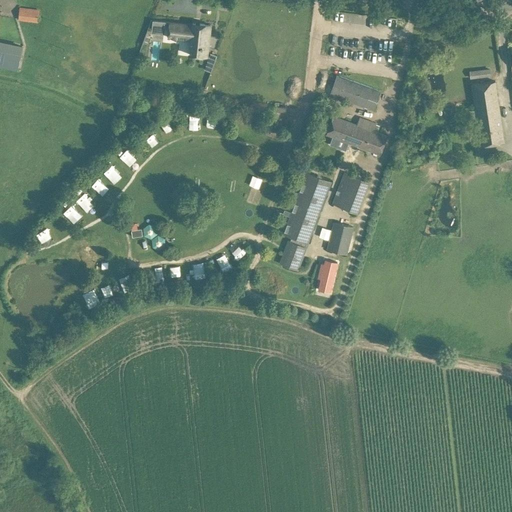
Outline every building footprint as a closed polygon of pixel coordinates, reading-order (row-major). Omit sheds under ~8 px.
[(20,8),(18,19),(38,22),(39,11),(20,8)] [(333,13),(332,20),(351,21),(351,13),(333,13)] [(386,17),(385,27),(395,27),(395,18),(386,17)] [(190,47),(189,53),(189,54),(190,55),(193,55),(207,56),(211,24),(200,23),(200,26),(195,25),(187,24),(170,22),(165,22),(153,20),(153,21),(153,24),(163,25),(163,27),(169,27),(168,34),(185,36),(185,39),(191,39),(190,47)] [(0,66),(17,70),(19,60),(22,46),(0,41),(0,66)] [(206,63),(213,66),(217,55),(210,52),(206,63)] [(478,78),(491,76),(490,68),(477,69),(478,78)] [(374,110),(380,93),(380,92),(336,76),(330,94),(374,110)] [(471,84),(481,145),(504,142),(495,81),(471,84)] [(326,134),(353,144),(362,118),(360,117),(357,124),(333,115),(326,134)] [(206,117),(206,127),(218,127),(218,117),(206,117)] [(374,130),(376,123),(362,118),(353,144),(380,154),(387,135),(374,130)] [(117,154),(125,161),(132,154),(125,146),(117,154)] [(110,178),(116,171),(110,165),(103,172),(110,178)] [(368,181),(359,177),(345,172),(333,203),(356,211),(368,181)] [(305,247),(306,242),(308,243),(331,181),(307,173),(284,234),(291,237),(290,241),(288,240),(279,263),(298,271),(307,247),(305,247)] [(346,253),(352,227),(335,222),(328,248),(346,253)] [(157,234),(156,226),(149,223),(143,228),(144,235),(151,238),(157,234)] [(165,245),(164,237),(158,234),(152,239),(153,246),(159,249),(165,245)] [(198,265),(189,265),(189,278),(198,278),(198,265)]
